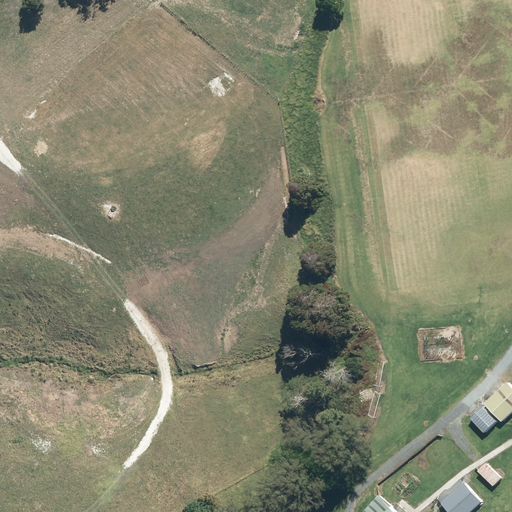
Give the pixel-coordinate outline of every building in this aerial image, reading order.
[(511,384),(508,380),(486,402),(503,420),(511,411),(511,384)] [(481,403),(469,413),(485,430),(497,420),(481,403)] [(464,434),(455,441),(476,466),(485,458),(464,434)] [(489,462),(481,470),(495,486),(504,478),(489,462)] [(442,502),(450,511),(470,511),(482,502),(465,482),(442,502)] [(362,511),(409,511),(398,502),(393,508),(378,494),(362,511)]
